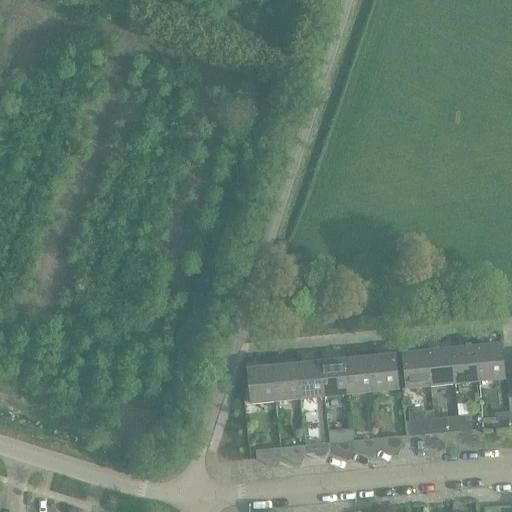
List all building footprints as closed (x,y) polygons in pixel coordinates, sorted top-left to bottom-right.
[(475,346),(479,382),(503,379),(500,343),(475,346)] [(450,348),(454,384),(479,382),(475,346),(450,348)] [(426,351),(429,386),(454,384),(450,348),(426,351)] [(429,386),(426,351),(402,353),(405,389),(429,386)] [(368,356),(372,392),(397,390),(394,354),(368,356)] [(344,359),(348,395),(372,392),(368,356),(344,359)] [(320,361),(324,397),(348,395),(344,359),(320,361)] [(296,363),(299,399),(324,397),(320,361),(296,363)] [(271,366),(275,402),(299,399),(296,363),(271,366)] [(275,402),(271,366),(248,368),(251,404),(275,402)] [(495,413),(496,422),(508,421),(507,412),(495,413)] [(457,417),(459,431),(460,431),(459,426),(472,425),(471,416),(457,417)] [(459,431),(457,417),(445,418),(447,432),(459,431)] [(411,436),(424,435),(423,420),(410,422),(411,436)] [(377,439),(378,447),(397,456),(402,445),(401,436),(377,439)] [(353,441),(354,449),(373,458),(378,447),(377,439),(353,441)] [(328,444),(329,452),(349,461),(354,449),(353,441),(328,444)] [(304,446),(305,455),(324,464),(329,452),(328,444),(304,446)] [(280,449),(281,457),(300,466),(305,455),(304,446),(280,449)] [(255,451),(256,460),(258,460),(275,468),(281,457),(280,449),(255,451)]
